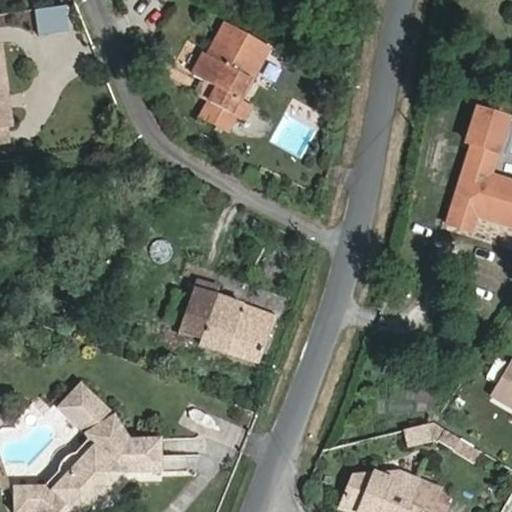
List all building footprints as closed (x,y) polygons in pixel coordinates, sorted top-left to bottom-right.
[(34,37),(66,32),(62,6),(30,11),(34,37)] [(195,81),(219,95),(211,108),(224,116),(236,123),(245,109),(234,103),(262,48),(227,29),(211,61),(207,59),(195,81)] [(0,154),(12,154),(14,154),(13,77),(0,77),(0,154)] [(508,146),(497,142),(507,108),(476,99),(466,131),(471,132),(447,217),(464,222),(471,199),(484,203),(480,216),(511,224),(511,180),(499,177),(508,146)] [(202,122),(215,130),(224,116),(211,108),(202,122)] [(449,165),(454,142),(441,139),(437,163),(449,165)] [(0,169),(12,169),(12,154),(0,154),(0,169)] [(222,289),(201,281),(183,332),(205,339),(203,345),(260,365),(278,317),(219,297),(222,289)] [(511,364),(510,363),(491,399),(511,411),(511,364)] [(53,492),(22,494),(23,511),(96,511),(128,476),(167,473),(166,441),(130,444),(122,423),(86,392),(64,419),(95,445),(97,449),(96,453),(58,497),(53,492)] [(436,447),(431,429),(404,437),(409,455),(436,447)] [(16,491),(4,456),(0,457),(0,484),(4,495),(16,491)] [(408,477),(366,478),(354,511),(409,511),(421,482),(408,477)] [(425,511),(427,508),(435,511),(439,511),(447,492),(421,482),(409,511),(425,511)]
